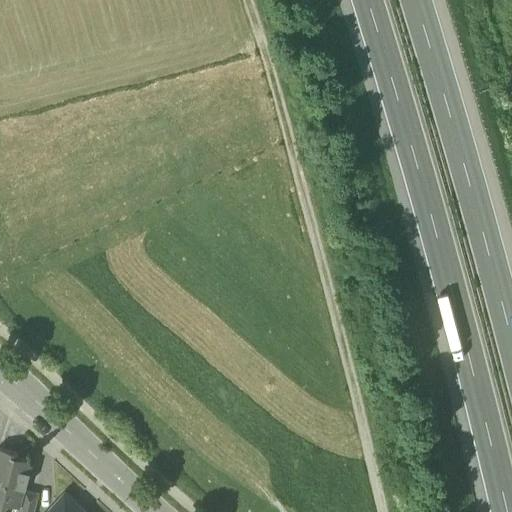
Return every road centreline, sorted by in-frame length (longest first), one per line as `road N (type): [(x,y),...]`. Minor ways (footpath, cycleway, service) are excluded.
road 1 (motorway): [(368,0),(508,511)]
road 2 (track): [(381,511),(244,0)]
road 3 (motorway): [(511,333),(415,0)]
road 4 (residential): [(153,511),(0,370)]
